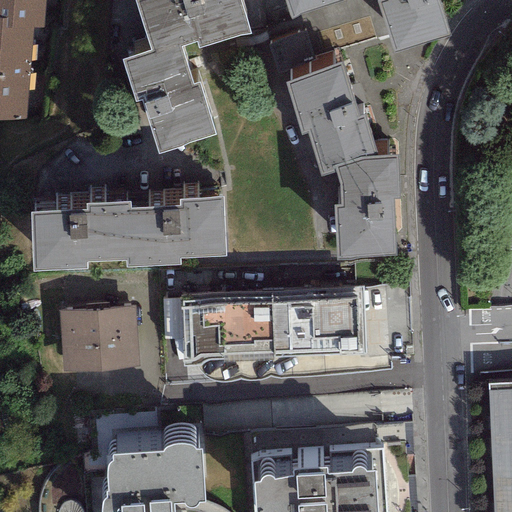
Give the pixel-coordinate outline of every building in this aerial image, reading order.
[(133,101),(149,156),(201,140),(185,88),(180,90),(168,51),(186,45),(189,54),(237,40),(224,0),(132,0),(125,2),(141,52),(112,61),(125,103),(133,101)] [(410,49),(440,39),(427,0),(419,3),(417,0),(278,0),(284,17),(334,0),(374,0),(376,5),(370,7),(386,57),(410,49)] [(0,104),(23,106),(31,6),(0,3),(0,104)] [(384,158),(362,157),(350,120),(344,121),(339,104),(342,103),(331,67),(276,84),(293,137),(298,135),(310,174),(327,172),(330,184),(332,206),(327,206),(328,258),(387,256),(385,206),(384,158)] [(72,218),(21,220),(24,279),(76,276),(75,268),(80,268),(115,266),(115,274),(164,272),(164,265),(167,265),(212,263),(209,203),(166,205),(166,213),(119,215),(119,207),(72,210),(72,218)] [(356,289),(177,294),(179,362),(217,361),(218,387),(346,383),(346,355),(358,355),(356,289)] [(128,308),(57,313),(62,373),(133,368),(128,308)] [(511,511),(511,377),(481,379),(488,511),(511,511)] [(189,453),(99,458),(102,497),(90,497),(90,511),(158,511),(159,507),(192,505),(189,453)] [(371,511),(369,462),(248,466),(250,511),(371,511)]
